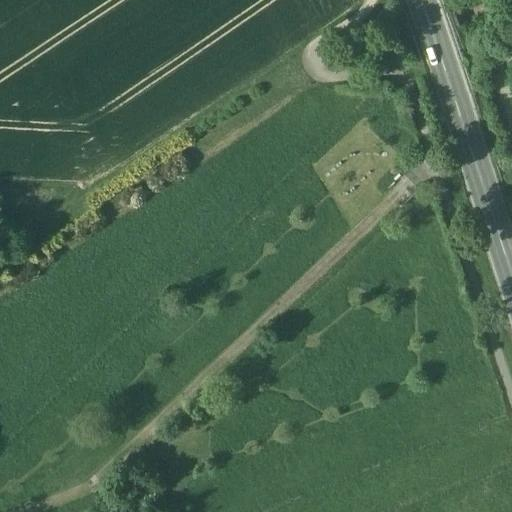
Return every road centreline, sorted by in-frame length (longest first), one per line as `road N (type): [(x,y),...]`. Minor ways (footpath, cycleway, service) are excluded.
road 1 (track): [(372,0),(323,37),(312,61),(331,76),(392,69),(408,85),(511,406)]
road 2 (secondary): [(424,0),(511,271)]
road 3 (track): [(511,1),(312,61)]
